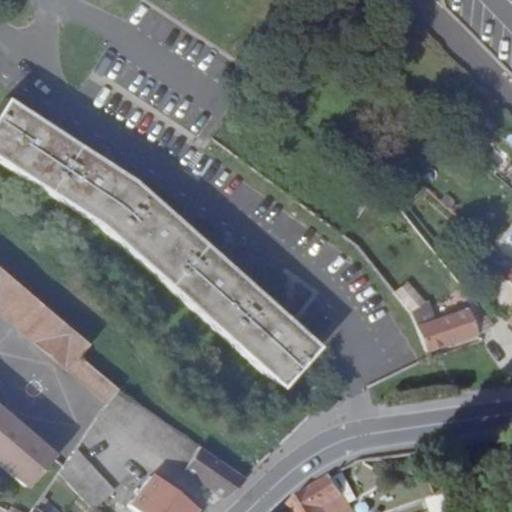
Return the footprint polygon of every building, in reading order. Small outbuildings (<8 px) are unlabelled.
[(288,391),(324,351),(137,185),(10,107),(0,123),(0,163),(113,236),(288,391)] [(0,313),(1,314),(21,290),(0,271),(0,313)] [(433,357),(499,331),(481,308),(440,325),(435,315),(431,319),(426,309),(410,289),(400,297),(415,315),(433,357)] [(45,352),(65,328),(21,290),(1,314),(45,352)] [(84,362),(93,351),(65,328),(45,352),(113,410),(122,396),(84,362)] [(231,470),(122,396),(113,410),(107,419),(215,495),(231,470)] [(0,466),(31,493),(59,461),(0,411),(0,466)] [(96,511),(101,511),(119,493),(81,455),(64,479),(96,511)] [(328,511),(348,497),(338,479),(306,500),(296,508),(297,511),(328,511)] [(138,505),(145,511),(188,511),(159,481),(138,505)] [(436,511),(455,511),(448,494),(432,500),(436,511)] [(356,511),(348,497),(328,511),(356,511)]
